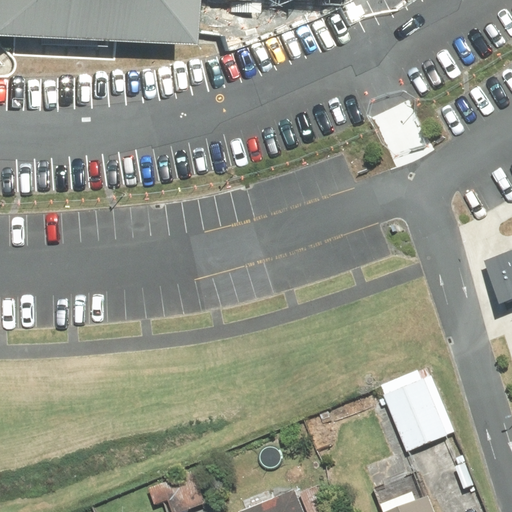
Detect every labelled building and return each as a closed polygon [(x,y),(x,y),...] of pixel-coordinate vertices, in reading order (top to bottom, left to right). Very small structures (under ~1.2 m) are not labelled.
[(0,0),(0,38),(14,39),(115,44),(193,48),(193,43),(193,40),(193,38),(197,18),(195,7),(194,0),(0,0)] [(511,257),(497,264),(511,300),(511,257)] [(430,371),(383,390),(410,454),(457,435),(430,371)] [(196,471),(152,489),(161,511),(185,511),(209,502),(196,471)] [(298,489),(241,511),(338,511),(327,484),(301,495),(298,489)] [(385,511),(435,511),(431,499),(419,503),(416,494),(383,506),(385,511)]
